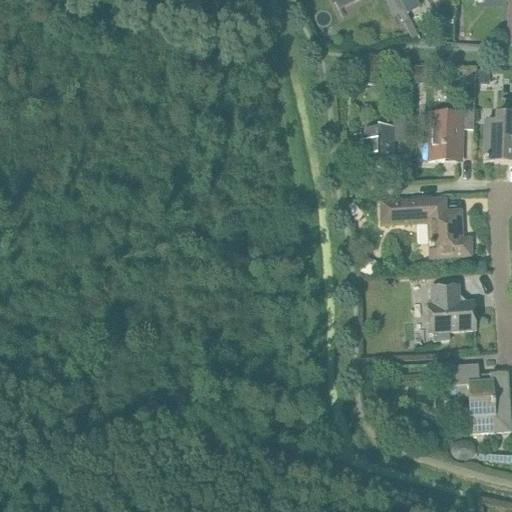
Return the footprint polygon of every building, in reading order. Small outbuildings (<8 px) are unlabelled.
[(384,0),(392,17),(399,13),(404,23),(409,21),(398,0),(332,0),(333,2),(337,0),(384,0)] [(398,0),(409,21),(415,18),(406,0),(398,0)] [(479,75),(478,86),(488,87),(489,75),(479,75)] [(430,115),(428,163),(444,163),(444,161),(460,161),(461,131),(473,132),(474,112),(474,105),(474,92),(462,92),(462,105),(461,116),(430,115)] [(359,158),(363,158),(363,170),(376,170),(376,173),(392,174),(392,143),(404,144),(405,117),(393,117),(393,128),(377,128),(377,130),(364,130),(363,142),(359,142),(359,158)] [(485,124),(484,144),(483,164),(511,165),(511,117),(510,117),(510,125),(485,124)] [(444,201),(378,205),(379,228),(428,224),(430,260),(470,257),(469,240),(461,241),(460,213),(445,214),(444,201)] [(433,335),(434,343),(450,342),(450,334),(475,333),(473,303),(465,304),(459,298),(458,288),(438,289),(430,290),(431,306),(428,306),(429,335),(433,335)] [(469,399),(471,436),(510,433),(507,375),(478,377),(478,367),(448,369),(450,400),(469,399)]
